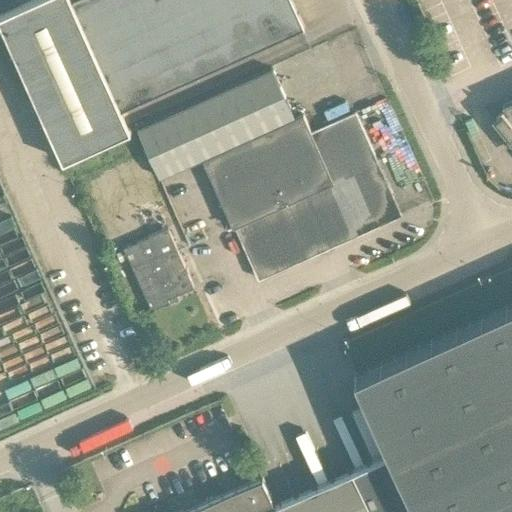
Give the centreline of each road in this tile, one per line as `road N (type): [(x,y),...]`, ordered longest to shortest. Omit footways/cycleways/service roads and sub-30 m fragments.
road 1 (unclassified): [(0,468),(470,255)]
road 2 (unclassified): [(470,255),(357,0)]
